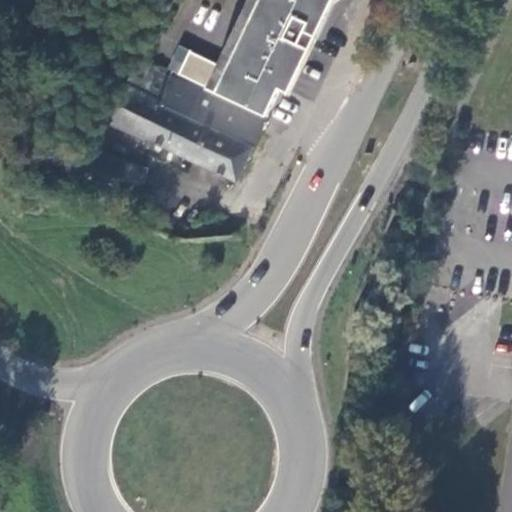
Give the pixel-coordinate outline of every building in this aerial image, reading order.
[(332,0),(249,0),(218,66),(188,51),(177,74),(266,116),(278,93),(284,96),(329,3),(332,0)] [(188,51),(177,46),(167,69),(177,74),(188,51)] [(173,78),(171,78),(129,58),(121,72),(129,75),(125,83),(162,100),(173,78)] [(144,136),(235,181),(264,121),(173,78),(162,100),(125,83),(129,75),(121,72),(100,116),(142,139),(144,136)] [(85,149),(75,184),(114,195),(118,178),(123,160),(85,149)] [(123,160),(118,178),(143,184),(147,167),(123,160)]
